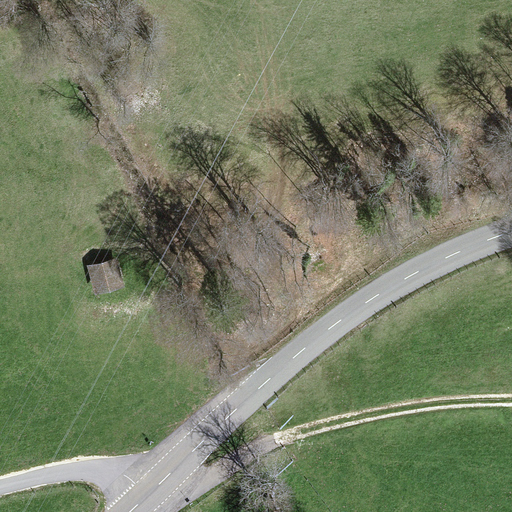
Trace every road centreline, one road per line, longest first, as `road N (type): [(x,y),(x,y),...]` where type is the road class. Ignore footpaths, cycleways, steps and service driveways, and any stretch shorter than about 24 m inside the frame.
road 1 (secondary): [(511,230),(393,283),(333,324),(128,511)]
road 2 (track): [(511,405),(438,407),(269,444)]
